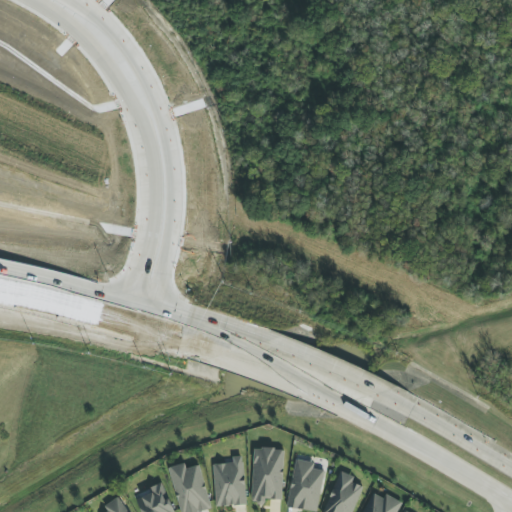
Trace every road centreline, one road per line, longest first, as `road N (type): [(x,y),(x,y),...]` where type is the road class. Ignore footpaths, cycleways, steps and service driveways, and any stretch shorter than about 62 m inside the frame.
road 1 (primary): [(34,0),(96,48),(131,104),(149,159),(143,232),(114,320)]
road 2 (primary): [(138,327),(170,213),(163,126),(125,45),(72,0)]
road 3 (primary): [(344,405),(511,501)]
road 4 (primary): [(511,469),(359,385)]
road 5 (primary): [(359,385),(207,325)]
road 6 (primary): [(195,344),(344,405)]
